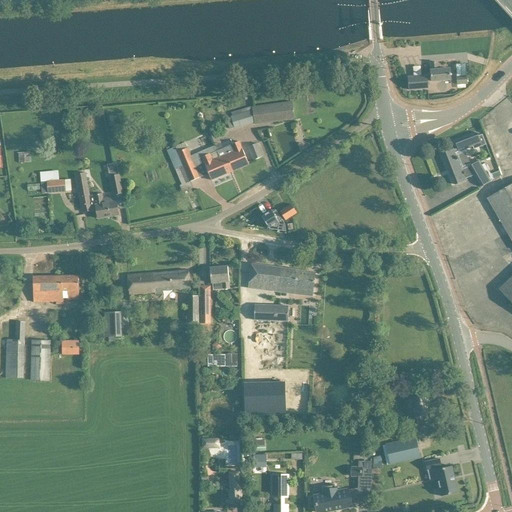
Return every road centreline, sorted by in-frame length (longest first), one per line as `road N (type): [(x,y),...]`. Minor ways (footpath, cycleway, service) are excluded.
road 1 (unclassified): [(427,246),(312,249),(204,226)]
road 2 (unclassified): [(204,226),(384,111)]
road 3 (unclassified): [(0,250),(204,226)]
road 4 (unclassified): [(497,511),(457,342)]
